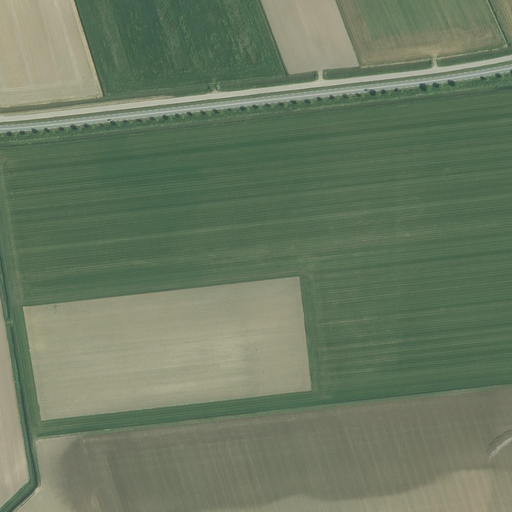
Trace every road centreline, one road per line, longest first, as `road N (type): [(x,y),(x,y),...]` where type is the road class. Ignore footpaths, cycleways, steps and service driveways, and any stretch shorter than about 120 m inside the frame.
road 1 (unclassified): [(0,120),(511,57)]
road 2 (primary): [(0,128),(511,68)]
